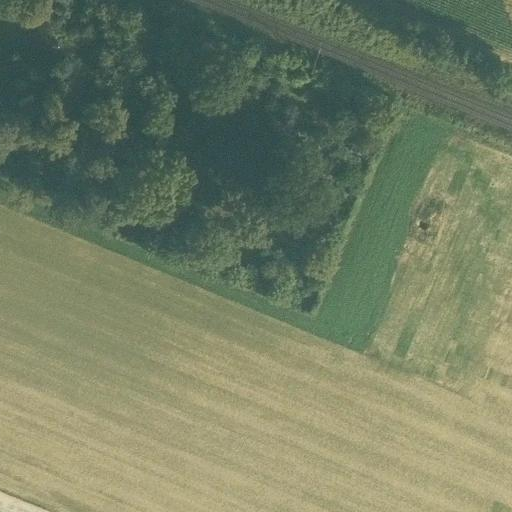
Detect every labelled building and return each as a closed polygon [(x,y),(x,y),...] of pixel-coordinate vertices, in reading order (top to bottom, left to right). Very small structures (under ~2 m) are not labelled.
[(36,94),(23,98),(31,124),(44,119),(36,94)] [(210,132),(201,141),(187,128),(180,136),(214,168),(221,160),(230,150),(210,132)] [(288,142),(310,157),(315,149),(292,136),(288,142)] [(209,174),(229,192),(257,162),(236,144),(230,150),(221,160),(214,168),(209,174)] [(168,190),(201,220),(214,205),(181,175),(168,190)]
